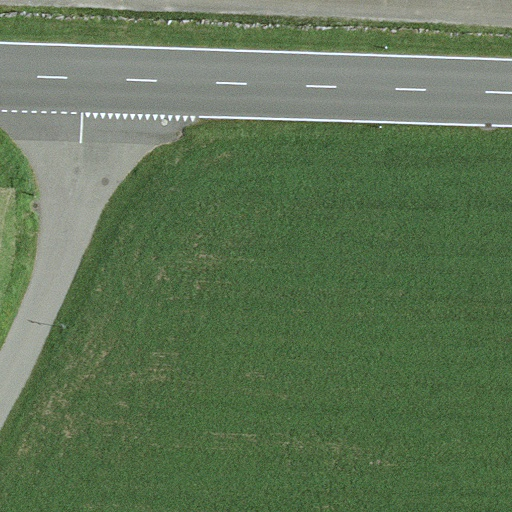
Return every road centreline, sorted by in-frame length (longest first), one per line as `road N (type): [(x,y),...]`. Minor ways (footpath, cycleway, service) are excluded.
road 1 (primary): [(84,79),(511,93)]
road 2 (unclassified): [(84,79),(71,215),(0,396)]
